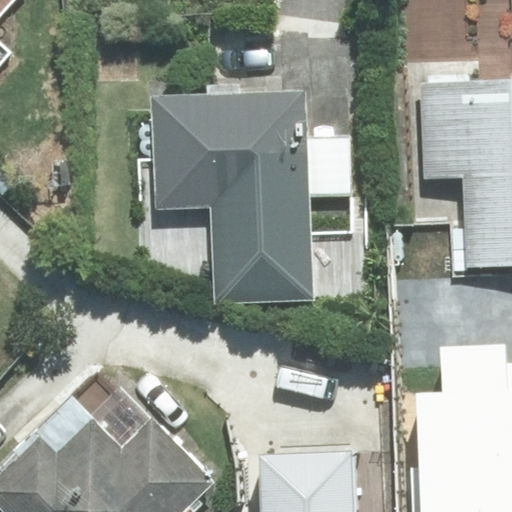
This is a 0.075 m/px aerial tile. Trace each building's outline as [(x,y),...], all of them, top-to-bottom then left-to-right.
[(0,0),(0,37),(10,27),(0,18),(0,0)] [(476,268),(511,266),(511,74),(423,80),(429,170),(470,168),(476,268)] [(324,226),(320,85),(164,89),(168,206),(258,203),(259,228),(324,226)] [(508,340),(438,344),(440,390),(404,392),(410,511),(511,511),(511,355),(509,356),(508,340)] [(0,487),(24,511),(221,511),(257,478),(178,396),(135,437),(110,411),(67,452),(52,437),(0,486),(0,487)] [(390,511),(388,435),(273,439),(275,511),(390,511)]
